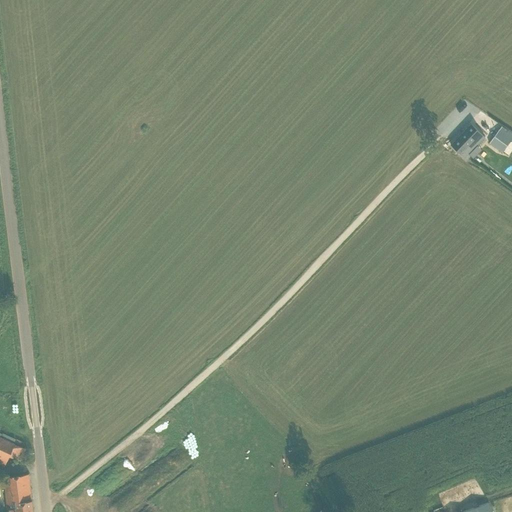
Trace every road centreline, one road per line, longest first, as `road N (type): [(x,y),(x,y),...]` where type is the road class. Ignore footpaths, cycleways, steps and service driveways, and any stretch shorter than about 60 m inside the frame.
road 1 (track): [(45,498),(218,361),(462,108)]
road 2 (tertiary): [(47,511),(0,133)]
